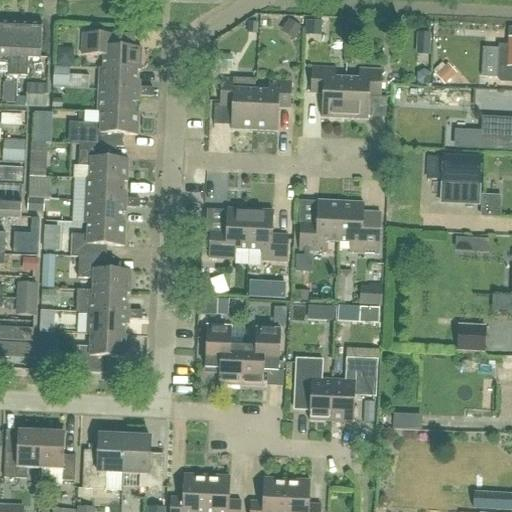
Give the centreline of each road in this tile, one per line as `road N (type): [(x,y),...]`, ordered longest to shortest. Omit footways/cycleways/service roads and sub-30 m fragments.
road 1 (residential): [(159,406),(172,156)]
road 2 (residential): [(356,472),(351,454),(240,449),(241,413),(159,406)]
road 3 (residential): [(172,156),(177,61),(186,46),(256,0)]
road 4 (residential): [(303,160),(302,173),(377,175),(378,146),(303,144)]
road 5 (residential): [(159,406),(0,402)]
road 6 (residential): [(303,160),(172,156)]
